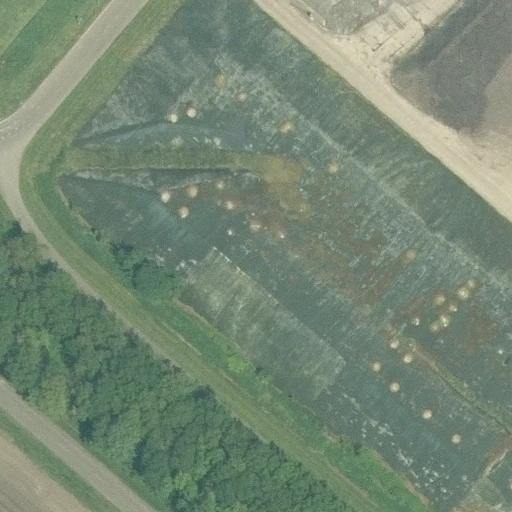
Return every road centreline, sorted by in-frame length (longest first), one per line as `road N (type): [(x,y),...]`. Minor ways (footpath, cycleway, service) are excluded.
road 1 (unknown): [(511,197),(284,0)]
road 2 (tertiary): [(135,511),(0,395)]
